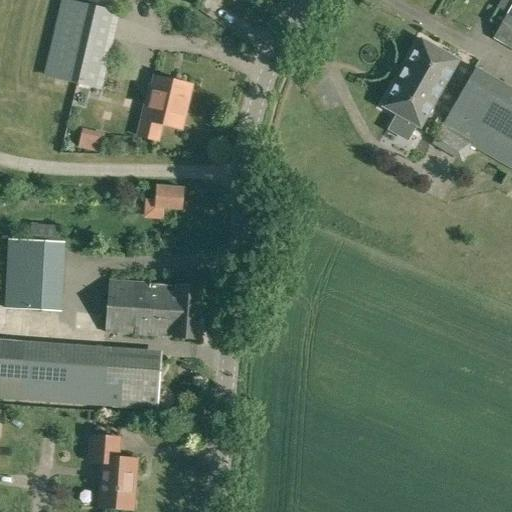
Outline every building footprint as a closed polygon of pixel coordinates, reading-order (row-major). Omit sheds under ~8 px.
[(511,0),(501,0),(497,7),(507,12),(492,39),(511,49),(511,0)] [(98,88),(115,14),(63,1),(45,75),(98,88)] [(419,129),(458,60),(419,39),(381,107),(419,129)] [(511,86),(478,67),(435,139),(459,151),(464,142),(511,169),(511,86)] [(182,130),(192,86),(155,77),(153,86),(149,86),(137,136),(158,141),(162,125),(182,130)] [(104,154),(107,138),(89,135),(86,150),(104,154)] [(182,211),(184,188),(157,186),(155,209),(182,211)] [(59,242),(60,225),(31,224),(30,240),(8,239),(4,308),(61,311),(65,243),(59,242)] [(176,286),(150,284),(150,282),(109,280),(104,333),(172,339),(172,338),(198,340),(202,286),(176,284),(176,286)] [(158,411),(161,355),(126,353),(110,352),(110,348),(0,340),(0,399),(20,401),(158,411)] [(134,510),(138,459),(119,458),(120,438),(91,436),(89,463),(102,464),(98,508),(134,510)]
